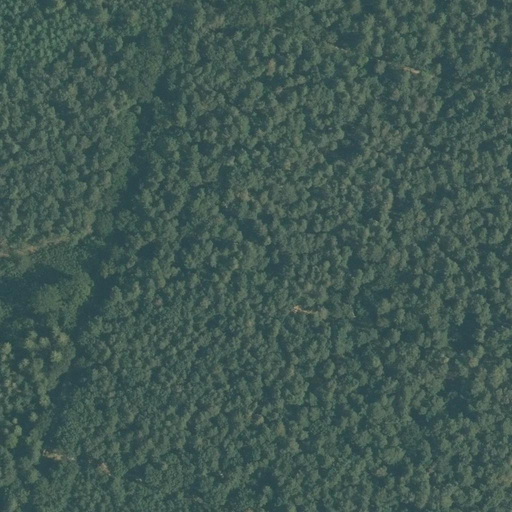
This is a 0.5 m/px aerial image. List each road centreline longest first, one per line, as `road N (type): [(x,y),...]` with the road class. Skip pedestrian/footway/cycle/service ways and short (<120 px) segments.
road 1 (track): [(511,97),(199,0)]
road 2 (track): [(182,0),(94,293)]
road 3 (track): [(272,511),(48,450)]
road 4 (track): [(94,293),(48,450)]
